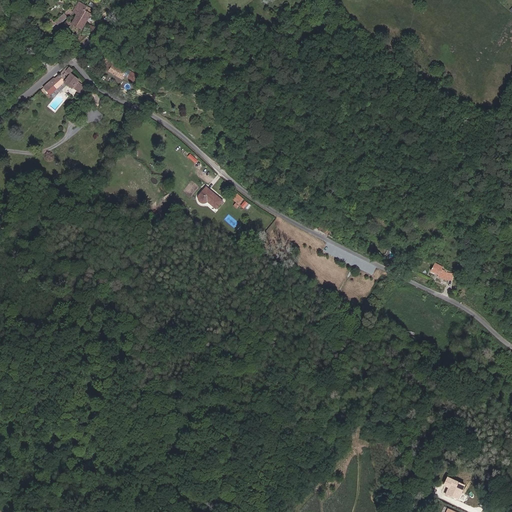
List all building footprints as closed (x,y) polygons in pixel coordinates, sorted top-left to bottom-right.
[(83,29),(91,13),(82,8),(73,23),(69,21),(66,25),(76,31),(79,27),(83,29)] [(65,13),(51,27),(53,29),(58,25),(59,26),(68,16),(65,13)] [(127,78),(130,74),(127,71),(125,73),(109,62),(105,67),(118,77),(121,74),(124,76),(127,78)] [(71,74),(74,70),(69,67),(65,71),(65,70),(61,75),(60,74),(57,77),(60,78),(61,78),(66,82),(65,83),(72,89),(79,81),(71,74)] [(138,77),(130,74),(127,78),(134,83),(138,77)] [(59,83),(55,78),(41,91),(44,93),(47,91),(48,92),(59,83)] [(84,87),(78,82),(72,89),(79,94),(84,87)] [(206,188),(198,198),(198,201),(198,202),(199,203),(200,204),(202,204),(204,204),(207,202),(216,209),(222,201),(206,188)] [(239,195),(232,205),(237,208),(244,198),(239,195)] [(443,279),(452,280),(454,273),(444,270),(444,269),(442,268),(442,269),(440,268),(441,266),(433,263),(429,271),(438,274),(437,276),(443,279)] [(466,485),(447,476),(443,486),(448,488),(445,495),(458,501),(466,485)]
